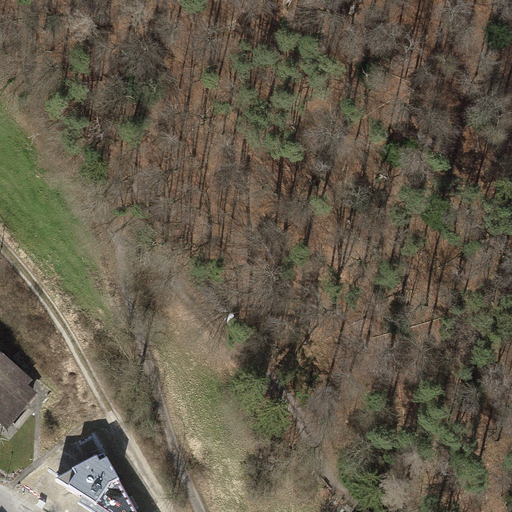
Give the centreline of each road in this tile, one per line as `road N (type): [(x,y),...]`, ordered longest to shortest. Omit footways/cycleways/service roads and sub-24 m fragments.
road 1 (track): [(0,247),(67,332),(166,511)]
road 2 (track): [(204,511),(122,265)]
